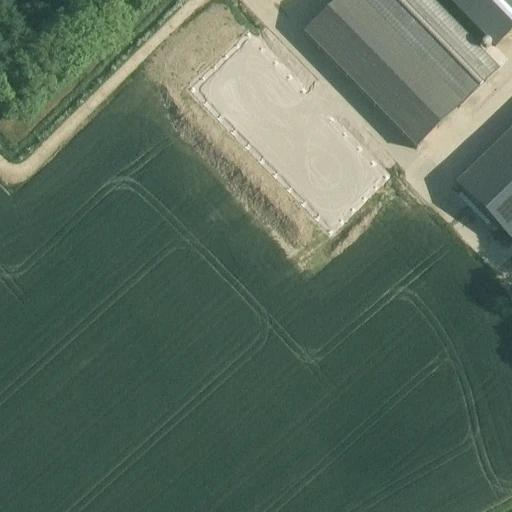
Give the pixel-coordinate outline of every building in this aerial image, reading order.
[(461,108),(460,106),(357,0),(340,0),(303,36),(416,152),(461,108)] [(505,63),(445,0),(373,0),(467,99),(505,63)] [(511,31),(511,0),(464,0),(503,40),(511,31)] [(248,35),(190,91),(330,234),(387,178),(248,35)] [(511,130),(505,137),(497,146),(455,186),(510,244),(511,242),(511,130)]
